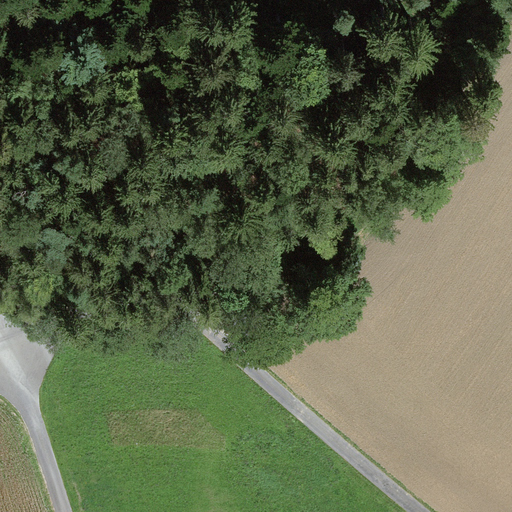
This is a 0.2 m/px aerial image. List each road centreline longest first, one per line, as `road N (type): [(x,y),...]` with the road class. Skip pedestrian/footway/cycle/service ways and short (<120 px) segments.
road 1 (unclassified): [(6,344),(123,296),(169,299),(421,511)]
road 2 (unclassified): [(61,511),(6,344)]
